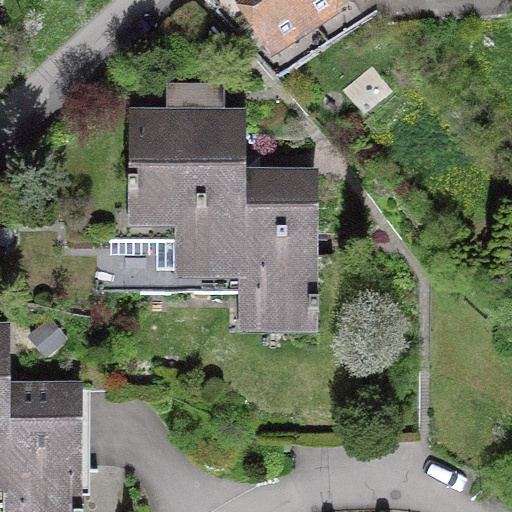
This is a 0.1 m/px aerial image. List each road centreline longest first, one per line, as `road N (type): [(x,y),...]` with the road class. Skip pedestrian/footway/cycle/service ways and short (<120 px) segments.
road 1 (residential): [(458,511),(413,479),(319,481),(258,511)]
road 2 (residential): [(0,135),(140,0)]
